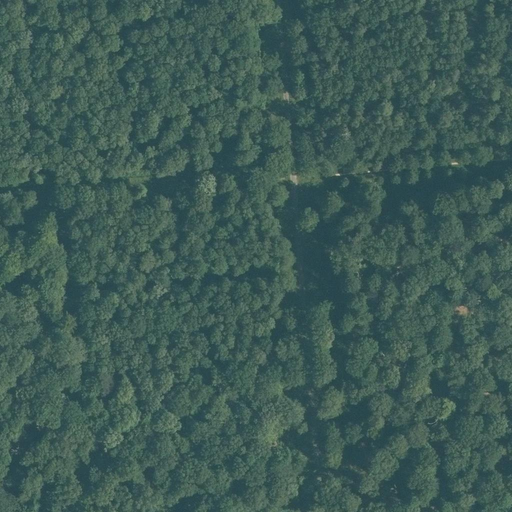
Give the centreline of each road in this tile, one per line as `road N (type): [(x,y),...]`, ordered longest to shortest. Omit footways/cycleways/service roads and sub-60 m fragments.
road 1 (track): [(511,158),(0,205)]
road 2 (unclassified): [(320,511),(275,0)]
